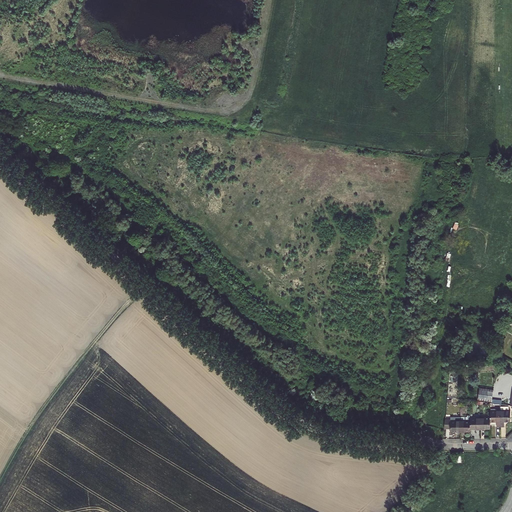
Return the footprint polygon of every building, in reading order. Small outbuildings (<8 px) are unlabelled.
[(478,400),(492,401),(493,389),(479,388),(478,400)] [(495,426),(499,426),(499,422),(499,410),(489,410),(489,414),(489,421),(495,421),(495,426)] [(499,410),(499,422),(503,422),(503,421),(509,421),(509,410),(499,410)] [(479,417),(479,429),(483,429),(483,428),(489,428),(489,421),(489,414),(479,414),(479,417)] [(455,432),(459,432),(459,420),(459,416),(449,416),(449,418),(444,418),(443,428),(449,428),(449,430),(455,430),(455,432)] [(475,429),(479,429),(479,417),(469,417),(469,420),(469,428),(475,428),(475,429)] [(459,420),(459,432),(463,432),(463,431),(469,431),(469,428),(469,420),(459,420)]
